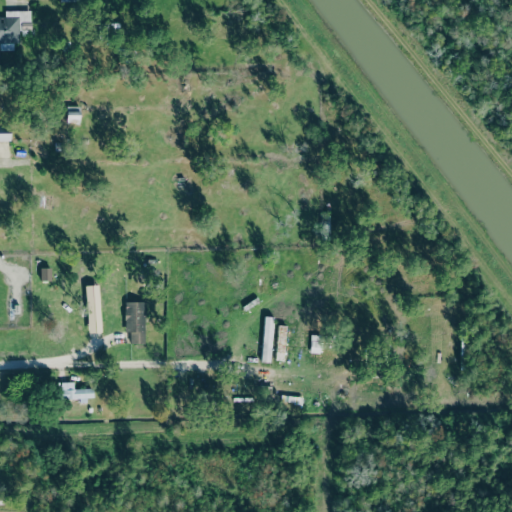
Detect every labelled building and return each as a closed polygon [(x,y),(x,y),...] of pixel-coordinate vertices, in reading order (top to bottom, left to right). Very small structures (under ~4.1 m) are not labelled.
[(0,16),(0,42),(18,42),(18,30),(30,30),(29,10),(4,10),(4,16),(0,16)] [(79,106),(66,105),(65,123),(78,123),(79,106)] [(0,141),(8,141),(8,126),(0,126),(0,141)] [(39,280),(50,280),(50,267),(39,267),(39,280)] [(99,332),(98,284),(85,285),(86,333),(99,332)] [(143,301),(123,301),(124,331),(129,331),(129,343),(144,343),(143,301)] [(261,361),(270,362),(271,316),(262,316),(261,361)] [(284,325),(276,325),(275,360),(283,360),(284,325)] [(309,352),(318,352),(319,334),(310,334),(309,352)] [(72,382),(59,382),(60,398),(77,398),(78,400),(92,399),(92,388),(73,388),(72,382)]
